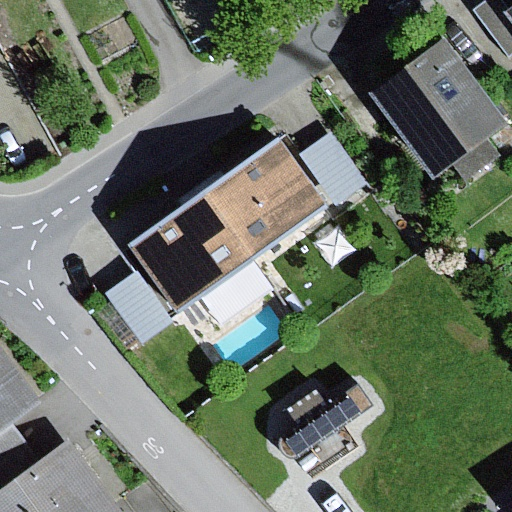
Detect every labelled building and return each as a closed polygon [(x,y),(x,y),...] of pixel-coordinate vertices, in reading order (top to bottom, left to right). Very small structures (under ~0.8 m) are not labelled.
[(511,57),(511,28),(505,19),(490,0),(489,0),(469,15),(505,63),(511,57)] [(440,39),(369,89),(432,179),(503,129),(440,39)] [(329,136),(288,165),(323,212),(363,183),(329,136)] [(274,145),(193,203),(240,271),(323,212),(288,165),(274,145)] [(240,271),(193,203),(120,253),(135,274),(168,321),(240,271)] [(168,321),(135,274),(102,297),(135,344),(168,321)] [(0,338),(0,428),(16,418),(43,398),(0,338)] [(312,394),(282,414),(292,428),(279,436),(274,445),(274,449),(276,453),(282,462),(286,464),(294,463),(370,412),(353,387),(322,408),(312,394)] [(16,418),(0,428),(0,489),(45,458),(16,418)] [(0,489),(0,511),(101,511),(119,500),(72,437),(45,458),(0,489)] [(127,511),(119,500),(101,511),(127,511)]
